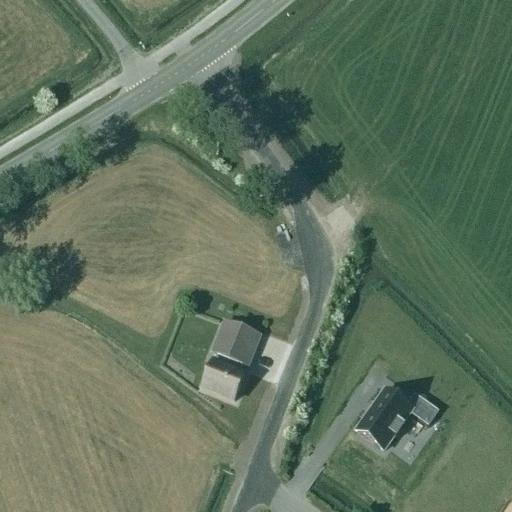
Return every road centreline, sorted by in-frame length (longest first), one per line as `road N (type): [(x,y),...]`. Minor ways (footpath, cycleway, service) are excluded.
road 1 (unclassified): [(238,511),(319,296),(326,252),(196,59)]
road 2 (secondary): [(0,181),(150,90)]
